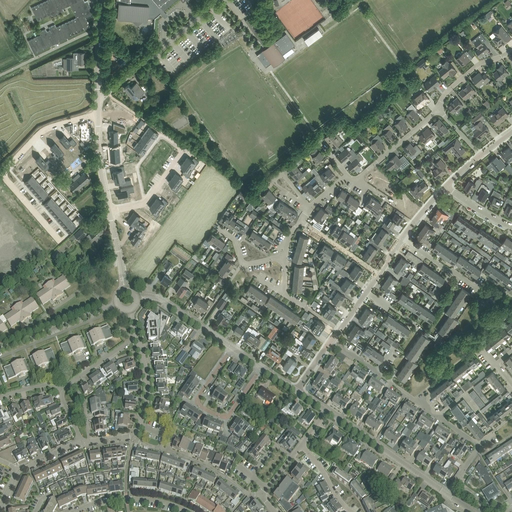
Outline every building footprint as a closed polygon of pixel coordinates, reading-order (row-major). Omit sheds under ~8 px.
[(83,0),(47,0),(31,8),(38,21),(50,15),(51,17),(64,11),(63,9),(70,5),(76,18),(56,27),(55,24),(49,27),(50,30),(47,32),(46,29),(39,32),(41,35),(28,41),(34,54),(34,53),(50,46),(59,42),(66,38),(67,38),(90,27),(86,19),(89,18),(88,16),(93,13),(87,1),(85,2),(83,0)] [(159,15),(164,11),(154,0),(121,0),(121,3),(119,3),(117,19),(118,19),(133,20),(132,21),(136,25),(138,25),(142,22),(142,21),(147,21),(148,21),(148,17),(155,17),(155,18),(159,15)] [(186,0),(188,2),(190,0),(154,0),(164,11),(176,0),(180,0),(182,1),(183,0),(186,0)] [(251,17),(245,21),(260,42),(265,49),(262,51),(262,52),(257,55),(265,67),(271,63),(273,66),(285,58),(282,54),(295,46),(289,38),(286,34),(270,45),(266,39),(251,17)] [(511,38),(508,35),(501,27),(494,33),(496,36),(492,39),(494,42),(498,46),(502,43),(503,45),(511,38)] [(318,29),(304,39),(308,45),(322,34),(318,29)] [(489,50),(486,46),(484,44),(483,45),(482,44),(486,41),(481,34),(472,41),(473,44),(474,43),(479,49),(475,51),(477,53),(478,53),(481,57),(489,50)] [(456,59),(459,62),(462,66),(465,63),(466,64),(473,58),(470,54),(467,51),(464,53),(456,59)] [(67,61),(64,61),(64,69),(67,69),(74,69),(74,64),(80,64),(85,64),(85,60),(85,57),(85,53),(80,53),(74,53),(74,57),(67,57),(67,61)] [(417,63),(421,68),(428,62),(424,58),(417,63)] [(455,69),(454,68),(449,62),(447,60),(441,64),(443,67),(438,71),(441,74),(444,78),(449,74),(451,77),(457,72),(455,70),(455,69)] [(493,74),(497,78),(497,79),(495,81),(501,88),(504,85),(500,80),(504,76),(508,73),(506,70),(507,70),(502,64),(497,69),(498,70),(493,74)] [(54,72),(56,72),(56,65),(34,68),(35,77),(55,75),(54,72)] [(472,79),(475,83),(479,86),(483,82),(485,84),(490,80),(488,78),(485,74),(482,76),(480,73),(472,79)] [(441,83),(437,79),(434,76),(424,84),(425,86),(427,87),(430,91),(437,86),(441,83)] [(129,84),(124,88),(129,94),(131,96),(132,98),(133,99),(134,99),(135,100),(136,100),(137,100),(138,99),(140,98),(139,97),(144,92),(136,83),(134,85),(131,87),(129,84)] [(460,92),(463,96),(466,99),(472,94),(473,94),(476,92),(469,83),(466,86),(466,87),(464,89),(464,88),(460,92)] [(429,99),(426,96),(423,92),(413,100),(417,105),(419,108),(425,103),(426,104),(430,101),(429,100),(429,99)] [(457,110),(463,105),(457,98),(451,102),(452,103),(447,106),(453,113),(457,110)] [(123,115),(125,111),(118,106),(117,107),(111,103),(104,114),(105,114),(103,119),(110,122),(114,115),(113,114),(116,110),(123,115)] [(417,110),(414,106),(412,104),(407,108),(410,112),(407,115),(410,118),(413,122),(419,117),(415,112),(417,110)] [(491,118),(494,121),(497,125),(508,115),(505,111),(503,108),(491,118)] [(480,112),(472,119),(476,123),(484,117),(480,112)] [(395,124),(398,128),(401,132),(408,127),(403,122),(406,120),(402,116),(401,114),(395,119),(398,122),(395,124)] [(477,128),(474,131),(477,135),(477,136),(478,137),(478,136),(480,138),(489,131),(486,127),(483,124),(487,121),(484,117),(476,123),(476,124),(475,125),(477,128)] [(442,135),(444,133),(448,130),(439,120),(433,125),(434,126),(432,128),(435,131),(437,129),(442,135)] [(113,131),(110,131),(110,142),(118,142),(118,133),(125,133),(125,127),(113,123),(113,131)] [(85,124),(78,126),(78,129),(80,129),(80,140),(88,140),(88,129),(85,129),(85,124)] [(383,134),(387,138),(390,142),(396,137),(392,132),(394,130),(391,126),(389,124),(384,129),(386,132),(383,134)] [(148,126),(145,132),(154,139),(158,134),(148,126)] [(435,136),(432,132),(429,128),(423,133),(423,134),(420,137),(425,143),(431,138),(431,139),(435,136)] [(145,132),(141,137),(142,138),(142,137),(151,144),(154,139),(145,132)] [(334,149),(338,145),(341,142),(332,132),(329,135),(325,138),(334,149)] [(372,144),(376,149),(378,152),(385,146),(380,141),(382,139),(379,136),(378,134),(372,139),(370,141),(370,142),(372,144)] [(64,135),(59,139),(67,148),(72,144),(73,146),(77,143),(72,138),(69,141),(64,135)] [(138,142),(138,143),(147,149),(151,144),(142,137),(142,138),(138,142)] [(443,150),(446,153),(452,148),(458,156),(465,151),(462,148),(463,148),(462,147),(462,148),(459,144),(460,143),(456,139),(443,150)] [(137,142),(133,147),(143,154),(147,149),(138,143),(138,142),(137,142)] [(55,143),(50,147),(55,153),(52,156),(56,161),(64,154),(55,143)] [(413,159),(416,156),(422,151),(419,148),(417,146),(414,148),(410,143),(404,148),(410,156),(413,159)] [(503,152),(506,156),(507,158),(511,156),(511,157),(511,151),(509,147),(506,150),(505,149),(504,150),(505,150),(503,152)] [(120,148),(111,149),(112,162),(121,161),(120,148)] [(316,166),(317,165),(322,161),(320,159),(323,156),(319,151),(316,148),(311,153),(313,156),(312,157),(316,162),(314,163),(316,166)] [(349,157),(351,159),(357,154),(352,149),(349,151),(347,148),(343,151),(339,155),(344,161),(349,157)] [(60,171),(66,166),(72,174),(84,164),(73,150),(55,165),(60,171)] [(359,153),(357,154),(351,159),(353,161),(348,165),(353,172),(362,165),(359,162),(363,158),(362,157),(359,153)] [(408,164),(410,162),(405,156),(400,160),(396,155),(390,160),(390,161),(386,165),(391,170),(395,166),(396,168),(399,165),(402,169),(408,164)] [(40,156),(35,160),(45,171),(53,164),(49,159),(45,162),(40,156)] [(187,157),(184,162),(193,169),(199,161),(193,158),(191,160),(187,157)] [(494,169),(495,170),(496,172),(505,165),(502,161),(501,160),(502,160),(501,159),(500,161),(497,157),(491,162),(495,168),(494,169)] [(443,167),(445,165),(440,159),(435,164),(438,167),(432,171),(438,179),(447,172),(443,167)] [(287,170),(291,175),(298,169),(295,164),(297,162),(295,160),(292,162),(289,165),(291,167),(287,170)] [(184,162),(180,166),(185,169),(182,173),(188,177),(191,174),(190,173),(193,169),(184,162)] [(327,169),(325,171),(331,179),(336,175),(333,171),(335,169),(330,163),(327,165),(327,164),(324,166),(327,169)] [(113,174),(112,174),(113,177),(123,175),(126,175),(124,165),(117,167),(118,170),(113,171),(113,174)] [(309,167),(307,169),(302,173),(298,169),(291,175),(295,179),(298,177),(300,179),(304,176),(307,174),(309,172),(311,170),(309,167)] [(316,175),(321,181),(323,179),(326,183),(331,179),(325,171),(320,175),(318,173),(316,175)] [(85,173),(70,186),(75,192),(90,179),(85,173)] [(175,173),(172,178),(179,183),(180,183),(183,179),(175,173)] [(123,175),(113,177),(114,181),(115,181),(115,183),(121,182),(122,186),(132,184),(131,179),(125,181),(123,175)] [(311,184),(317,191),(322,187),(319,183),(321,181),(316,175),(313,177),(316,180),(311,184)] [(32,176),(24,183),(28,187),(36,180),(32,176)] [(172,178),(168,182),(173,185),(171,188),(176,192),(182,185),(180,183),(179,183),(172,178)] [(477,190),(478,188),(482,182),(477,179),(474,184),(472,183),(473,181),(473,180),(471,179),(469,181),(465,188),(471,192),(474,188),(477,190)] [(36,180),(28,187),(32,192),(40,185),(36,180)] [(309,181),(305,184),(302,188),(308,196),(311,193),(313,195),(317,191),(311,184),(309,181)] [(417,186),(415,187),(411,190),(415,194),(414,195),(416,198),(417,197),(423,193),(422,192),(428,187),(425,183),(424,181),(418,186),(417,186)] [(482,184),(479,189),(477,191),(480,192),(478,196),(484,200),(489,193),(486,191),(488,187),(482,184)] [(40,185),(32,192),(37,197),(45,190),(40,185)] [(121,192),(117,193),(119,199),(130,196),(130,192),(134,191),(133,186),(120,189),(121,192)] [(265,200),(272,193),(269,189),(265,192),(263,190),(257,195),(259,198),(261,199),(263,197),(265,200)] [(341,201),(345,196),(347,193),(342,189),(336,197),(340,200),(341,201)] [(45,190),(37,197),(40,201),(48,194),(45,190)] [(247,195),(241,190),(237,194),(244,199),(245,197),(246,197),(247,195)] [(494,198),(493,199),(491,203),(498,207),(500,203),(501,200),(499,199),(501,194),(494,190),(490,196),(494,198)] [(269,208),(275,202),(278,199),(272,193),(265,200),(269,204),(266,205),(269,208)] [(341,201),(339,204),(342,206),(344,203),(349,206),(348,207),(355,198),(349,195),(347,198),(345,196),(341,201)] [(369,210),(371,208),(370,208),(376,200),(371,197),(364,206),(366,208),(369,210)] [(505,212),(508,213),(508,214),(510,215),(511,215),(511,213),(511,206),(511,205),(511,199),(507,197),(505,200),(503,206),(507,208),(505,212)] [(51,198),(43,205),(47,209),(55,202),(51,198)] [(157,198),(153,203),(162,209),(162,210),(168,202),(163,198),(161,201),(157,198)] [(355,214),(360,207),(357,205),(360,202),(355,198),(348,207),(353,211),(352,212),(355,214)] [(376,216),(380,211),(381,210),(382,208),(379,206),(381,204),(376,200),(370,208),(371,208),(374,210),(372,213),(376,216)] [(275,202),(269,208),(274,212),(276,210),(278,212),(284,204),(279,201),(277,204),(275,202)] [(55,202),(47,209),(51,214),(59,207),(55,202)] [(153,203),(149,208),(154,211),(152,214),(157,217),(159,214),(158,214),(162,209),(153,203)] [(284,204),(278,212),(283,215),(288,207),(284,204)] [(59,207),(51,214),(56,219),(64,212),(59,207)] [(287,218),(293,210),(288,207),(283,215),(287,218)] [(331,215),(332,212),(326,207),(324,210),(320,207),(317,212),(325,218),(328,213),(331,215)] [(435,215),(442,220),(444,216),(448,219),(449,218),(452,219),(454,216),(454,215),(451,214),(448,211),(446,214),(439,209),(435,215)] [(227,225),(231,219),(234,215),(226,210),(222,216),(219,220),(227,225)] [(298,213),(293,210),(287,218),(291,220),(289,223),(290,224),(293,225),(299,217),(296,215),(298,213)] [(401,221),(405,215),(397,210),(395,213),(396,214),(392,219),(396,222),(398,224),(401,221)] [(64,212),(56,219),(60,224),(68,217),(64,212)] [(133,212),(126,221),(135,228),(138,230),(130,241),(137,246),(140,242),(145,234),(143,233),(147,227),(137,220),(140,217),(133,212)] [(320,230),(322,227),(324,224),(322,223),(325,218),(317,212),(313,217),(316,219),(312,225),(320,230)] [(454,219),(452,222),(454,223),(453,224),(458,228),(464,219),(459,216),(457,214),(455,217),(454,219)] [(440,222),(442,220),(435,215),(433,218),(432,217),(432,218),(430,220),(438,225),(436,228),(440,231),(442,232),(444,229),(443,227),(444,225),(440,222)] [(68,217),(60,224),(65,229),(73,222),(68,217)] [(394,226),(396,222),(392,219),(389,218),(385,223),(384,223),(381,221),(379,223),(381,224),(383,225),(386,228),(388,225),(392,228),(394,226)] [(231,228),(236,222),(231,219),(227,225),(231,228)] [(236,222),(231,228),(236,231),(240,225),(242,222),(238,219),(236,222)] [(464,219),(458,228),(463,231),(469,223),(464,219)] [(341,229),(341,228),(336,225),(338,223),(335,221),(333,224),(331,228),(333,229),(331,233),(336,237),(337,235),(341,229)] [(73,222),(65,229),(68,233),(76,226),(73,222)] [(242,222),(240,225),(236,231),(241,234),(242,233),(244,234),(249,227),(242,222)] [(463,231),(469,235),(474,226),(469,223),(463,231)] [(100,224),(89,233),(95,239),(99,243),(102,239),(99,235),(105,230),(100,224)] [(440,231),(436,228),(434,226),(432,229),(425,224),(421,230),(428,235),(430,232),(435,235),(436,233),(438,234),(440,231)] [(382,228),(378,234),(384,239),(387,235),(387,236),(389,233),(385,230),(386,228),(383,225),(381,228),(382,228)] [(341,229),(337,235),(340,236),(338,239),(343,242),(349,234),(345,231),(347,229),(343,226),(341,228),(341,229)] [(474,226),(469,235),(474,238),(475,237),(479,230),(474,226)] [(73,241),(77,238),(79,240),(87,233),(82,227),(75,234),(70,238),(73,241)] [(479,230),(475,237),(480,240),(486,232),(480,228),(479,230)] [(252,240),(257,233),(255,232),(253,231),(252,230),(251,233),(248,237),(252,240)] [(428,235),(421,230),(419,233),(418,234),(419,234),(417,236),(424,241),(422,243),(428,247),(431,243),(428,241),(429,240),(426,238),(428,235)] [(351,232),(349,234),(343,242),(348,246),(351,242),(354,244),(355,242),(358,237),(355,235),(356,235),(351,232)] [(385,239),(378,234),(375,232),(371,238),(371,237),(369,240),(375,244),(377,242),(381,245),(383,242),(382,242),(385,239)] [(485,244),(491,235),(486,232),(480,240),(485,244)] [(211,243),(216,236),(212,233),(209,237),(207,240),(205,239),(203,243),(209,247),(211,243)] [(261,237),(257,234),(252,240),(257,243),(261,237)] [(261,237),(257,243),(262,246),(266,240),(268,237),(263,234),(261,237)] [(485,244),(484,246),(489,249),(490,247),(496,239),(491,235),(485,244)] [(215,247),(220,240),(216,236),(211,243),(215,247)] [(506,250),(507,248),(508,248),(511,241),(507,238),(505,240),(502,244),(505,246),(503,249),(506,250)] [(490,247),(495,251),(501,243),(496,239),(490,247)] [(220,240),(215,247),(219,250),(225,243),(220,240)] [(266,240),(262,246),(266,249),(271,243),(266,240)] [(376,252),(378,250),(379,247),(375,244),(369,240),(368,242),(367,242),(365,244),(366,245),(369,247),(366,251),(373,255),(375,252),(376,252)] [(433,249),(438,253),(443,246),(438,242),(436,245),(433,249)] [(189,259),(191,256),(176,244),(173,247),(172,249),(188,260),(189,259)] [(322,257),(329,247),(324,244),(321,248),(319,252),(317,250),(313,255),(314,259),(318,254),(322,257)] [(438,253),(443,257),(448,250),(443,246),(438,253)] [(324,268),(329,261),(326,259),(327,257),(328,258),(330,254),(333,250),(329,247),(322,257),(321,258),(325,261),(319,269),(320,270),(317,274),(318,277),(319,274),(321,271),(324,268)] [(443,257),(449,260),(454,253),(448,250),(443,257)] [(362,256),(369,261),(371,259),(371,258),(373,255),(366,251),(362,256)] [(198,262),(199,260),(200,258),(196,256),(197,255),(195,254),(194,253),(193,255),(192,257),(198,262)] [(225,263),(232,267),(235,263),(231,261),(233,258),(227,253),(225,257),(227,258),(225,263)] [(334,267),(342,256),(337,253),(331,262),(329,261),(324,268),(326,270),(330,265),(331,265),(331,266),(333,267),(334,267)] [(454,264),(455,263),(459,257),(454,253),(449,260),(454,264)] [(461,266),(465,259),(460,255),(459,257),(455,263),(461,266)] [(340,273),(341,271),(342,270),(340,268),(339,268),(340,267),(341,267),(343,263),(346,259),(342,256),(334,267),(335,268),(335,269),(336,269),(338,270),(335,273),(338,275),(339,274),(340,273)] [(411,264),(405,260),(401,258),(397,263),(404,268),(406,266),(408,268),(411,264)] [(468,261),(465,259),(461,266),(466,270),(471,263),(473,260),(470,259),(468,261)] [(475,262),(473,260),(471,263),(466,270),(471,274),(476,267),(473,265),(475,262)] [(222,267),(229,272),(232,267),(225,263),(222,267)] [(396,271),(398,272),(403,276),(405,272),(402,271),(404,268),(397,263),(393,269),(395,271),(396,272),(396,271)] [(418,270),(423,274),(428,267),(423,263),(420,267),(418,270)] [(489,264),(484,270),(490,274),(494,267),(496,265),(493,263),(491,266),(489,264)] [(352,269),(360,275),(363,270),(355,265),(352,269)] [(229,272),(222,267),(219,271),(226,276),(229,272)] [(423,274),(422,276),(427,280),(429,278),(433,271),(428,267),(423,274)] [(476,267),(471,274),(476,277),(477,278),(481,272),(482,271),(476,267)] [(499,271),(494,267),(490,274),(495,277),(499,271)] [(185,269),(181,274),(188,279),(192,273),(185,269)] [(360,275),(352,269),(349,274),(357,279),(360,275)] [(439,274),(433,271),(429,278),(434,281),(439,274)] [(499,271),(495,277),(500,281),(505,275),(499,271)] [(444,278),(439,274),(434,281),(437,283),(436,285),(434,288),(436,290),(439,285),(444,278)] [(167,285),(170,281),(171,279),(165,275),(160,281),(167,285)] [(399,281),(393,278),(389,275),(385,281),(392,285),(394,283),(396,285),(399,281)] [(509,280),(510,279),(505,275),(500,281),(505,285),(509,280)] [(36,295),(40,301),(43,305),(51,299),(53,301),(63,294),(62,292),(70,286),(63,276),(55,282),(53,280),(43,287),(44,289),(36,295)] [(181,277),(180,278),(177,283),(181,285),(176,292),(182,296),(184,293),(188,296),(190,292),(191,291),(184,287),(188,281),(184,279),(181,277)] [(354,283),(350,280),(346,278),(343,282),(351,288),(354,283)] [(391,293),(391,292),(393,290),(390,288),(392,285),(385,281),(381,286),(383,288),(384,289),(384,288),(391,293)] [(340,287),(344,289),(348,292),(351,288),(343,282),(340,287)] [(249,295),(255,287),(250,284),(245,292),(249,295)] [(336,290),(338,288),(332,284),(330,287),(334,289),(331,293),(334,295),(342,301),(345,296),(341,293),(337,291),(336,290)] [(259,290),(255,287),(249,295),(254,298),(259,290)] [(468,294),(469,293),(462,288),(458,293),(459,294),(465,298),(466,297),(467,297),(469,295),(468,294)] [(258,301),(263,293),(259,290),(254,298),(258,301)] [(194,297),(192,300),(195,302),(194,303),(193,304),(198,307),(203,300),(200,298),(200,296),(201,293),(198,291),(194,297)] [(221,298),(216,306),(221,309),(226,302),(226,301),(230,295),(226,292),(222,298),(221,298)] [(263,293),(258,301),(262,304),(264,300),(267,296),(263,293)] [(403,304),(408,297),(402,293),(400,296),(397,300),(403,304)] [(456,298),(455,300),(462,304),(463,303),(465,300),(464,300),(465,298),(459,294),(457,296),(456,296),(455,297),(456,298)] [(339,305),(342,301),(334,295),(331,300),(335,302),(339,305)] [(270,296),(267,300),(265,303),(269,306),(274,299),(270,296)] [(408,297),(403,304),(408,307),(413,300),(408,297)] [(4,317),(8,323),(11,327),(19,321),(21,323),(31,316),(30,314),(38,308),(39,308),(36,304),(31,298),(23,304),(22,302),(11,309),(13,311),(4,317),(4,316),(4,317)] [(207,302),(203,300),(198,307),(203,311),(204,309),(207,311),(214,302),(209,299),(207,302)] [(279,302),(274,299),(269,306),(273,309),(279,302)] [(418,304),(413,300),(408,307),(414,311),(418,304)] [(461,305),(462,304),(455,300),(454,301),(453,300),(451,303),(452,304),(451,305),(458,310),(459,308),(461,306),(461,305)] [(273,309),(278,312),(283,304),(279,302),(273,309)] [(278,312),(282,315),(287,307),(283,304),(278,312)] [(336,309),(332,306),(328,304),(325,308),(333,314),(336,309)] [(419,315),(424,308),(418,304),(414,311),(419,315)] [(458,310),(451,305),(450,307),(449,306),(447,308),(449,309),(446,312),(449,314),(453,317),(453,316),(455,314),(456,314),(457,311),(458,310)] [(282,315),(286,318),(291,310),(287,307),(282,315)] [(330,318),(333,314),(325,308),(323,307),(320,310),(323,312),(322,313),(330,318)] [(362,314),(369,319),(371,320),(373,318),(376,315),(366,308),(362,314)] [(419,315),(424,318),(429,311),(424,308),(419,315)] [(249,313),(255,318),(258,315),(251,309),(249,313)] [(225,326),(228,321),(229,320),(231,317),(231,315),(227,313),(223,310),(221,313),(220,313),(218,316),(218,317),(216,320),(222,323),(222,324),(224,325),(225,325),(225,326)] [(291,310),(286,318),(290,321),(295,313),(291,310)] [(429,311),(424,318),(430,322),(435,315),(430,312),(429,311)] [(147,324),(148,324),(146,330),(148,330),(147,335),(148,335),(148,340),(156,339),(157,341),(159,341),(159,342),(159,337),(161,337),(162,337),(163,337),(165,333),(169,329),(165,326),(168,317),(161,312),(160,316),(160,317),(158,316),(157,318),(151,314),(148,318),(149,319),(147,324)] [(294,324),(297,320),(300,316),(295,313),(290,321),(294,324)] [(367,321),(369,319),(362,314),(360,317),(359,317),(360,318),(358,320),(362,323),(368,326),(370,323),(367,321)] [(445,321),(453,327),(454,325),(453,325),(455,322),(456,322),(458,320),(453,316),(453,317),(449,314),(448,317),(449,318),(447,320),(446,320),(445,321)] [(389,325),(394,319),(388,315),(386,318),(385,319),(383,321),(389,325)] [(394,329),(399,322),(394,319),(389,325),(394,329)] [(317,320),(317,321),(315,320),(314,320),(312,323),(322,330),(325,325),(317,320)] [(452,328),(453,327),(445,321),(444,322),(445,323),(443,326),(442,325),(441,327),(449,332),(450,331),(449,330),(451,328),(452,328)] [(394,329),(400,333),(404,326),(399,322),(394,329)] [(312,323),(311,323),(309,327),(310,328),(311,329),(315,331),(319,334),(319,333),(320,334),(322,331),(322,330),(316,326),(314,325),(312,323)] [(177,336),(177,335),(182,328),(177,325),(175,328),(172,326),(168,332),(171,334),(172,332),(177,336)] [(239,336),(242,331),(245,327),(242,325),(241,328),(237,325),(236,327),(233,331),(239,336)] [(371,337),(373,334),(367,330),(368,330),(366,328),(364,331),(359,328),(355,325),(351,331),(357,335),(359,333),(362,335),(364,332),(371,337)] [(91,333),(86,334),(91,346),(96,344),(97,346),(104,344),(103,342),(112,338),(108,326),(98,330),(97,328),(90,331),(91,333)] [(280,329),(275,326),(273,329),(268,336),(273,339),(280,329)] [(307,333),(308,330),(302,326),(301,329),(304,330),(301,335),(313,343),(316,338),(308,333),(307,333)] [(400,333),(405,337),(410,330),(404,326),(400,333)] [(183,327),(182,328),(177,335),(182,338),(181,340),(184,342),(188,336),(185,334),(187,331),(183,327)] [(245,340),(250,344),(255,336),(250,332),(252,329),(249,327),(245,332),(242,336),(246,338),(245,340)] [(438,333),(439,332),(446,336),(448,333),(449,332),(441,327),(440,328),(441,329),(439,332),(438,331),(437,332),(438,333)] [(500,333),(505,339),(510,335),(505,328),(500,333)] [(423,333),(422,332),(421,334),(422,334),(420,337),(419,336),(417,339),(418,340),(417,341),(424,346),(425,344),(425,345),(427,342),(429,339),(424,335),(426,333),(427,331),(425,330),(423,333)] [(356,338),(357,335),(351,331),(349,333),(348,333),(348,334),(347,336),(356,343),(359,340),(356,338)] [(500,343),(505,339),(500,333),(495,337),(500,343)] [(299,338),(303,341),(302,342),(310,347),(313,343),(301,335),(299,338)] [(70,341),(60,345),(65,357),(75,353),(76,355),(82,352),(82,350),(86,348),(82,336),(77,338),(76,336),(69,339),(70,341)] [(260,348),(262,345),(266,339),(261,336),(259,339),(255,336),(250,344),(255,347),(256,345),(260,348)] [(490,341),(495,347),(500,343),(495,337),(490,341)] [(260,348),(259,348),(263,351),(271,341),(267,338),(266,339),(262,345),(260,348)] [(414,347),(420,351),(421,350),(423,348),(423,347),(424,346),(417,341),(416,343),(415,342),(413,345),(415,345),(414,347)] [(489,351),(495,347),(490,341),(484,345),(489,351)] [(151,352),(152,352),(159,351),(159,345),(160,345),(160,342),(153,343),(153,346),(150,346),(151,352)] [(196,360),(200,354),(201,352),(204,348),(195,342),(191,348),(196,352),(192,358),(196,360)] [(503,343),(501,344),(505,349),(507,352),(510,349),(508,347),(507,348),(503,343)] [(272,344),(268,350),(265,354),(275,360),(276,359),(279,361),(281,357),(279,355),(280,353),(275,350),(276,347),(272,344)] [(299,350),(303,353),(308,356),(311,351),(300,344),(299,344),(300,344),(297,348),(291,344),(289,346),(295,350),(297,352),(299,349),(300,350),(299,350)] [(363,351),(368,355),(373,348),(367,345),(363,351)] [(290,356),(293,353),(295,350),(289,346),(287,349),(285,352),(290,356)] [(410,352),(416,357),(417,355),(418,356),(419,353),(420,351),(414,347),(413,348),(411,347),(410,350),(411,351),(410,352)] [(368,355),(374,359),(378,352),(373,348),(368,355)] [(34,356),(30,357),(34,369),(39,367),(40,369),(47,367),(46,364),(56,361),(51,349),(41,353),(41,351),(34,353),(34,356)] [(159,351),(152,352),(152,357),(157,357),(158,360),(167,360),(166,356),(166,351),(162,352),(162,351),(159,351)] [(182,365),(189,356),(183,351),(176,361),(182,365)] [(378,352),(374,359),(379,363),(384,356),(378,352)] [(414,361),(416,358),(415,358),(416,357),(410,352),(409,354),(408,353),(406,356),(410,359),(414,361)] [(129,357),(117,361),(118,362),(119,365),(123,364),(126,371),(135,368),(133,360),(130,361),(129,357)] [(297,362),(293,359),(290,357),(286,363),(283,366),(291,371),(297,362)] [(470,365),(472,367),(474,369),(479,365),(478,364),(480,362),(477,358),(474,359),(472,357),(467,361),(470,365)] [(341,365),(336,361),(332,358),(327,364),(334,369),(336,366),(339,368),(341,365)] [(13,364),(4,368),(8,380),(18,376),(19,378),(26,375),(25,373),(30,371),(25,359),(20,361),(19,359),(12,362),(13,364)] [(410,359),(408,361),(407,361),(405,363),(406,364),(405,366),(412,370),(413,369),(415,366),(414,366),(417,363),(414,361),(410,359)] [(167,360),(158,360),(158,363),(154,363),(154,369),(155,369),(164,369),(164,368),(163,368),(163,363),(167,362),(167,360)] [(467,371),(472,367),(470,365),(467,361),(462,365),(467,371)] [(120,371),(119,365),(118,362),(113,365),(111,363),(107,366),(113,375),(114,375),(120,371)] [(233,363),(228,370),(232,373),(232,372),(235,374),(234,374),(241,379),(246,372),(245,372),(246,371),(243,369),(242,370),(239,367),(239,368),(236,366),(233,363)] [(333,371),(334,369),(327,364),(326,367),(325,367),(325,368),(323,370),(328,373),(333,377),(336,373),(333,371)] [(462,375),(467,371),(462,365),(457,369),(462,375)] [(104,371),(101,373),(105,378),(106,379),(111,376),(112,376),(113,375),(107,366),(103,369),(104,371)] [(402,370),(401,371),(408,375),(409,374),(409,375),(411,372),(411,371),(412,370),(405,366),(404,367),(403,366),(401,369),(402,370)] [(350,376),(356,380),(357,378),(362,371),(356,367),(353,372),(352,374),(351,374),(350,376)] [(160,375),(160,378),(167,377),(167,374),(165,374),(164,369),(155,369),(156,375),(160,375)] [(463,378),(462,375),(457,369),(452,374),(456,380),(459,377),(461,379),(463,378)] [(476,373),(479,376),(481,378),(486,374),(483,370),(480,372),(479,371),(476,373)] [(357,378),(356,380),(361,384),(363,382),(365,380),(367,375),(362,371),(357,378)] [(405,380),(407,377),(408,375),(401,371),(400,372),(399,372),(396,376),(404,381),(405,380)] [(98,372),(93,375),(100,385),(101,383),(100,381),(105,378),(101,373),(99,374),(98,372)] [(341,382),(344,384),(350,376),(351,374),(348,372),(345,376),(342,381),(341,382)] [(487,381),(489,383),(497,377),(492,372),(487,376),(489,379),(487,381)] [(191,378),(188,383),(195,389),(197,386),(197,387),(199,384),(198,384),(199,384),(193,380),(195,377),(190,374),(188,376),(191,378)] [(98,386),(100,385),(93,375),(89,378),(90,381),(88,382),(90,385),(92,388),(95,386),(94,385),(96,384),(98,386)] [(320,375),(316,381),(323,385),(327,388),(330,383),(331,384),(337,388),(339,384),(333,380),(332,379),(330,382),(330,381),(324,377),(320,375)] [(448,379),(446,381),(451,387),(452,388),(452,387),(453,387),(454,385),(453,385),(456,382),(454,380),(454,379),(453,378),(451,376),(449,376),(447,377),(447,379),(448,379)] [(156,387),(157,387),(166,386),(168,386),(167,380),(167,377),(160,378),(160,381),(156,381),(156,387)] [(495,387),(501,382),(497,377),(489,383),(488,384),(492,389),(495,387)] [(368,385),(374,389),(378,383),(372,379),(369,383),(368,385)] [(321,388),(323,385),(316,381),(314,383),(313,384),(312,386),(322,393),(324,390),(321,388)] [(441,385),(446,391),(451,387),(446,381),(441,385)] [(131,382),(126,382),(123,383),(124,389),(128,389),(128,393),(137,392),(137,391),(138,391),(138,388),(137,388),(137,385),(131,386),(131,382)] [(462,387),(465,391),(470,387),(467,382),(462,386),(462,387)] [(482,386),(479,382),(478,383),(474,387),(477,390),(478,392),(482,389),(480,387),(482,386)] [(505,387),(501,382),(495,387),(499,392),(505,387)] [(84,394),(88,392),(89,394),(94,391),(92,388),(90,385),(87,387),(85,383),(83,384),(82,383),(79,386),(84,394)] [(188,383),(184,388),(192,394),(195,389),(188,383)] [(380,393),(381,391),(384,387),(378,383),(374,389),(380,393)] [(441,385),(436,389),(440,395),(442,397),(444,395),(443,393),(446,391),(441,385)] [(167,392),(166,386),(157,387),(158,393),(162,392),(162,395),(169,395),(169,392),(167,392)] [(215,399),(217,400),(222,393),(223,393),(224,391),(219,387),(218,388),(216,386),(212,391),(215,393),(212,397),(213,397),(212,398),(214,399),(215,399)] [(192,394),(184,388),(181,393),(179,392),(177,395),(182,398),(184,396),(188,399),(189,398),(189,399),(191,396),(190,396),(192,394)] [(271,403),(273,401),(275,396),(263,388),(260,392),(258,395),(271,403)] [(436,389),(430,393),(435,399),(439,396),(440,395),(436,389)] [(97,400),(90,401),(91,407),(100,406),(100,402),(101,402),(101,403),(106,402),(105,397),(104,390),(99,392),(95,395),(96,397),(97,400)] [(390,400),(394,394),(389,390),(382,400),(385,402),(387,399),(390,401),(390,400)] [(227,396),(223,393),(222,393),(217,400),(219,402),(219,403),(221,404),(222,404),(225,400),(228,402),(231,397),(228,395),(227,396)] [(338,406),(342,399),(340,397),(342,395),(338,393),(336,397),(332,402),(338,406)] [(390,400),(390,401),(389,402),(395,406),(400,398),(394,394),(390,400)] [(125,408),(130,409),(135,409),(136,401),(132,401),(133,395),(124,396),(123,402),(126,402),(125,408)] [(44,405),(48,404),(53,403),(51,396),(43,399),(42,397),(34,399),(34,403),(33,403),(34,407),(35,406),(36,409),(45,406),(44,405)] [(155,402),(155,406),(165,408),(165,405),(169,405),(169,403),(169,400),(167,399),(162,398),(162,401),(157,400),(156,402),(155,402)] [(342,399),(338,406),(341,408),(340,408),(341,409),(342,409),(344,410),(346,406),(350,400),(347,398),(345,401),(342,399)] [(22,409),(19,410),(22,414),(24,413),(24,414),(27,412),(29,416),(34,414),(29,402),(26,403),(20,406),(22,409)] [(348,413),(354,417),(359,410),(356,409),(358,406),(359,404),(356,402),(348,413)] [(507,412),(511,408),(511,407),(508,402),(503,406),(507,412)] [(291,403),(287,406),(283,409),(288,412),(289,411),(291,412),(297,417),(303,409),(297,404),(295,407),(293,405),(291,403)] [(401,406),(397,412),(401,415),(403,412),(408,414),(412,408),(406,404),(404,407),(401,406)] [(461,409),(457,404),(451,409),(455,414),(461,409)] [(498,410),(502,416),(507,412),(503,406),(501,404),(499,406),(500,408),(498,410)] [(22,414),(19,410),(19,409),(17,405),(8,409),(11,413),(13,418),(13,417),(16,416),(17,419),(17,420),(23,417),(22,414)] [(47,416),(51,414),(52,417),(55,416),(56,418),(61,415),(60,414),(61,413),(58,408),(56,409),(55,406),(57,405),(52,407),(45,410),(47,416)] [(184,418),(186,416),(191,408),(189,407),(190,406),(187,405),(186,405),(183,409),(181,407),(177,412),(180,414),(180,415),(184,418)] [(95,417),(100,417),(106,416),(105,409),(101,410),(100,406),(91,407),(92,414),(94,413),(95,417)] [(166,417),(167,412),(164,411),(165,408),(155,406),(154,410),(155,410),(154,412),(159,413),(159,416),(166,417)] [(191,408),(186,416),(191,420),(196,412),(191,408)] [(412,408),(408,414),(408,415),(406,417),(411,420),(412,419),(413,418),(415,416),(418,412),(412,408)] [(359,410),(354,417),(357,419),(358,420),(360,421),(363,417),(366,412),(363,409),(361,412),(359,410)] [(465,414),(461,409),(455,414),(459,419),(466,415),(465,414)] [(119,418),(119,421),(130,423),(130,421),(128,420),(129,414),(120,413),(120,411),(115,410),(115,413),(116,413),(116,417),(119,418)] [(502,416),(498,410),(492,414),(497,420),(502,416)] [(3,422),(4,424),(11,420),(8,413),(4,415),(2,411),(0,411),(0,421),(1,421),(3,422)] [(199,413),(196,412),(191,420),(196,423),(195,424),(196,425),(198,426),(201,421),(199,419),(201,415),(201,414),(199,413)] [(302,414),(297,421),(302,425),(304,422),(309,425),(315,417),(312,415),(309,412),(305,416),(302,414)] [(473,416),(476,415),(474,412),(470,415),(468,413),(465,414),(466,415),(459,419),(464,425),(466,423),(470,420),(470,419),(472,418),(473,416)] [(391,417),(388,414),(382,422),(383,423),(386,425),(391,417)] [(489,421),(492,425),(497,420),(492,414),(487,419),(489,421)] [(373,420),(375,417),(371,415),(365,424),(371,428),(375,422),(373,420)] [(422,429),(424,426),(428,419),(422,415),(418,422),(416,425),(422,429)] [(59,417),(54,419),(50,421),(53,427),(57,425),(58,428),(66,424),(65,424),(66,424),(65,421),(64,421),(63,419),(60,420),(59,417)] [(105,417),(102,418),(99,418),(94,419),(94,422),(94,425),(92,426),(93,428),(103,426),(103,421),(105,421),(105,417)] [(203,427),(208,429),(212,420),(209,419),(209,418),(207,417),(206,418),(204,422),(201,421),(198,426),(202,428),(203,427)] [(476,423),(472,418),(470,419),(470,420),(466,423),(470,428),(476,423)] [(430,430),(434,423),(428,419),(424,426),(430,430)] [(208,429),(213,431),(217,422),(212,420),(208,429)] [(235,422),(234,424),(244,432),(248,428),(250,425),(243,420),(241,423),(237,420),(236,420),(235,422)] [(0,435),(4,434),(3,431),(6,429),(6,427),(12,424),(11,421),(4,424),(0,425),(0,435)] [(115,425),(115,430),(122,429),(122,427),(127,428),(127,424),(129,425),(130,423),(119,421),(118,425),(115,425)] [(379,428),(383,423),(382,422),(380,421),(378,423),(375,422),(371,428),(374,430),(373,431),(374,431),(375,431),(377,432),(379,428)] [(220,431),(223,425),(222,424),(220,423),(217,422),(213,431),(219,433),(218,437),(221,438),(222,436),(223,433),(220,431)] [(482,427),(478,422),(476,423),(470,428),(474,433),(480,428),(482,427)] [(230,429),(234,432),(232,435),(238,440),(240,438),(241,438),(244,433),(244,432),(234,424),(232,427),(231,426),(230,428),(230,429)] [(97,432),(98,436),(108,434),(107,430),(104,430),(103,426),(93,428),(93,430),(95,429),(95,433),(97,432)] [(393,430),(391,428),(390,427),(386,433),(383,437),(389,441),(394,434),(391,432),(393,430)] [(428,444),(434,435),(439,439),(441,437),(440,437),(445,431),(439,427),(436,431),(435,432),(433,430),(429,436),(425,442),(428,444)] [(484,434),(484,433),(481,430),(480,428),(474,433),(478,438),(484,434)] [(62,429),(54,433),(55,436),(58,443),(71,436),(68,430),(63,432),(62,430),(62,429)] [(282,436),(285,439),(294,445),(296,442),(295,441),(297,439),(294,438),(296,435),(292,432),(288,429),(284,433),(282,436)] [(338,444),(340,440),(343,436),(338,432),(337,433),(336,432),(336,431),(333,429),(326,440),(330,442),(332,440),(338,444)] [(445,443),(446,441),(451,435),(445,431),(440,437),(441,437),(439,439),(445,443)] [(395,445),(398,441),(401,436),(398,433),(396,436),(394,434),(389,441),(392,443),(393,444),(395,445)] [(44,434),(39,437),(36,438),(42,451),(48,448),(46,444),(48,443),(49,443),(48,441),(46,437),(44,434)] [(260,440),(268,446),(271,442),(267,439),(268,436),(265,434),(260,440)] [(11,440),(9,435),(0,438),(0,441),(0,442),(0,448),(0,449),(9,445),(7,441),(11,440)] [(173,435),(169,443),(173,444),(172,447),(179,450),(179,449),(183,440),(176,437),(177,436),(173,435)] [(291,448),(294,445),(285,439),(282,436),(280,439),(277,443),(285,450),(287,447),(289,449),(290,447),(291,448)] [(27,448),(29,451),(31,456),(37,453),(33,446),(36,445),(34,441),(33,438),(28,440),(27,441),(30,447),(27,448)] [(186,450),(190,452),(193,443),(183,439),(183,440),(179,449),(185,452),(186,450)] [(354,457),(356,453),(359,449),(356,448),(358,445),(348,439),(345,443),(343,446),(350,451),(348,454),(354,457)] [(406,452),(412,443),(409,441),(406,439),(400,448),(406,452)] [(264,447),(265,448),(266,448),(267,448),(268,446),(260,440),(256,445),(262,450),(264,447)] [(193,443),(190,452),(193,453),(192,455),(199,458),(203,449),(203,448),(193,443)] [(253,443),(249,448),(260,457),(261,455),(261,454),(260,454),(259,453),(262,450),(256,445),(253,443)] [(411,456),(414,452),(418,447),(414,445),(412,443),(406,452),(411,456)] [(438,451),(441,453),(442,453),(444,450),(447,445),(444,443),(439,450),(439,451),(438,451)] [(457,451),(463,455),(467,450),(458,444),(456,447),(459,449),(457,451)] [(507,454),(511,450),(511,449),(508,444),(503,448),(507,454)] [(14,453),(18,461),(18,462),(25,459),(24,457),(27,455),(23,447),(20,449),(20,450),(14,453)] [(121,447),(116,448),(117,458),(121,458),(121,462),(125,461),(128,449),(121,450),(121,447)] [(112,459),(111,448),(105,449),(106,456),(103,456),(103,458),(104,464),(109,463),(108,460),(112,459)] [(256,461),(260,457),(249,448),(244,454),(244,455),(252,461),(254,459),(256,461)] [(498,451),(502,458),(505,456),(506,459),(509,457),(507,454),(503,448),(498,451)] [(206,459),(210,460),(213,452),(210,450),(209,451),(203,449),(199,458),(199,459),(205,461),(206,459)] [(457,451),(454,449),(450,455),(459,461),(463,455),(457,451)] [(89,453),(89,454),(86,454),(87,460),(88,465),(92,464),(92,462),(95,461),(94,450),(92,451),(92,453),(89,453)] [(96,450),(94,450),(95,461),(96,464),(101,463),(101,464),(104,464),(103,458),(100,458),(100,452),(96,452),(96,450)] [(133,451),(131,458),(135,458),(135,457),(141,458),(142,451),(143,451),(139,450),(139,451),(136,450),(136,452),(133,451)] [(361,460),(372,468),(378,460),(372,456),(372,455),(366,451),(364,455),(360,452),(357,457),(356,459),(360,461),(361,460)] [(428,455),(425,453),(426,453),(423,451),(419,456),(417,459),(422,463),(426,458),(428,455)] [(492,455),(496,461),(502,458),(498,451),(492,455)] [(81,452),(76,454),(80,463),(85,460),(81,452)] [(212,465),(219,468),(223,458),(217,455),(217,453),(213,452),(210,460),(209,461),(213,463),(212,465)] [(76,454),(71,457),(75,465),(80,463),(76,454)] [(491,465),(495,462),(496,461),(492,455),(487,458),(486,458),(487,460),(485,461),(488,466),(491,465)] [(166,464),(169,457),(165,456),(163,456),(160,462),(166,464)] [(71,457),(65,459),(70,468),(75,465),(71,457)] [(174,460),(172,459),(172,458),(169,457),(166,464),(172,466),(174,460)] [(428,467),(430,464),(434,459),(431,457),(429,460),(426,458),(422,463),(428,467)] [(219,468),(218,468),(225,471),(226,470),(229,471),(233,462),(229,460),(229,461),(223,458),(219,468)] [(60,462),(62,466),(64,470),(70,468),(65,459),(60,462)] [(180,462),(180,461),(176,460),(174,460),(172,466),(177,468),(180,462)] [(186,464),(184,463),(184,462),(180,461),(180,462),(177,468),(186,471),(187,467),(185,467),(186,464)] [(442,469),(438,475),(444,479),(445,477),(449,479),(454,472),(449,470),(447,468),(451,463),(448,461),(442,469)] [(53,464),(57,473),(62,470),(58,462),(53,464)] [(480,462),(476,468),(479,473),(477,474),(480,479),(482,477),(489,489),(482,493),(489,503),(492,501),(495,499),(496,499),(496,498),(500,496),(498,493),(500,492),(488,473),(490,472),(487,468),(485,469),(480,462)] [(387,477),(390,473),(393,469),(389,466),(388,467),(382,463),(379,467),(377,470),(387,477)] [(433,471),(438,475),(442,469),(440,468),(442,465),(439,463),(436,467),(433,471)] [(57,473),(53,464),(48,467),(52,475),(57,473)] [(294,470),(302,476),(305,472),(307,474),(310,470),(304,465),(302,468),(299,466),(296,469),(295,468),(296,468),(295,468),(294,470)] [(48,467),(43,469),(47,478),(52,475),(48,467)] [(189,473),(194,475),(197,477),(200,470),(196,468),(196,469),(194,468),(193,471),(191,469),(189,473)] [(43,469),(38,471),(42,480),(47,478),(43,469)] [(337,478),(341,473),(335,469),(332,474),(337,478)] [(205,473),(203,472),(204,471),(200,470),(197,477),(202,479),(205,473)] [(291,481),(297,486),(301,481),(299,480),(302,476),(294,470),(292,472),(293,473),(291,476),(294,478),(291,481)] [(32,474),(36,482),(42,480),(38,471),(32,474)] [(342,482),(347,476),(342,472),(341,473),(337,478),(342,482)] [(131,473),(130,483),(133,484),(133,487),(135,487),(135,488),(138,488),(139,487),(139,480),(135,480),(136,473),(131,473)] [(211,476),(211,475),(207,473),(207,474),(205,473),(202,479),(208,482),(211,476)] [(216,478),(214,477),(215,477),(211,475),(211,476),(208,482),(213,484),(214,483),(216,478)] [(352,480),(347,476),(342,482),(348,486),(352,480)] [(25,499),(33,481),(25,478),(15,499),(23,502),(23,503),(24,504),(26,500),(25,499)] [(410,491),(412,488),(414,484),(411,481),(410,482),(405,478),(402,482),(398,479),(395,484),(394,485),(400,489),(402,486),(410,491)] [(286,511),(287,511),(293,508),(288,503),(299,489),(287,479),(286,480),(285,480),(283,482),(284,483),(282,485),(281,485),(279,487),(280,487),(279,489),(277,491),(276,493),(275,492),(274,494),(274,495),(273,496),(279,500),(279,499),(281,501),(279,503),(286,511)] [(113,482),(115,495),(117,494),(117,492),(123,492),(123,485),(122,480),(121,481),(113,482)] [(222,481),(221,482),(220,480),(217,484),(215,486),(220,490),(224,484),(225,484),(222,481)] [(511,489),(511,485),(510,482),(505,485),(501,480),(498,482),(502,488),(505,486),(509,492),(511,489)] [(113,495),(115,495),(113,482),(113,481),(109,481),(105,481),(105,483),(107,494),(113,493),(113,495)] [(355,482),(349,487),(353,491),(359,487),(355,482)] [(328,489),(325,483),(316,488),(319,493),(328,489)] [(225,484),(224,484),(220,490),(225,494),(229,488),(228,487),(228,486),(225,484)] [(164,491),(164,492),(168,493),(168,492),(170,493),(172,486),(166,485),(164,491)] [(363,491),(359,487),(353,491),(357,496),(363,491)] [(176,495),(176,496),(180,497),(180,496),(182,497),(182,494),(185,495),(186,491),(178,488),(176,495)] [(231,489),(229,488),(225,494),(229,497),(234,492),(234,491),(231,489)] [(322,504),(329,499),(327,496),(330,494),(328,489),(319,493),(321,498),(320,499),(322,504)] [(63,493),(65,496),(68,504),(71,503),(72,505),(74,504),(69,494),(67,491),(63,493)] [(195,503),(200,496),(192,491),(188,498),(192,501),(190,503),(194,505),(195,503)] [(238,496),(237,495),(237,494),(234,491),(234,492),(229,497),(233,500),(231,503),(235,506),(239,501),(236,498),(238,496)] [(367,496),(363,491),(357,496),(361,501),(367,496)] [(77,500),(76,498),(74,492),(69,494),(74,504),(75,503),(75,501),(77,500)] [(422,503),(428,507),(434,498),(425,492),(424,492),(422,495),(419,492),(414,499),(421,504),(422,503)] [(60,498),(65,508),(67,507),(66,506),(68,504),(65,496),(60,498)] [(200,496),(195,503),(200,506),(204,499),(200,496)] [(56,500),(54,497),(50,499),(51,500),(44,511),(43,511),(53,511),(56,506),(58,506),(56,500)] [(256,501),(253,503),(248,497),(243,503),(247,508),(249,507),(253,511),(257,508),(260,505),(258,502),(257,503),(256,501)] [(63,509),(65,508),(60,498),(56,500),(58,506),(59,509),(62,507),(63,509)] [(204,499),(200,506),(204,509),(209,502),(204,499)] [(327,507),(330,511),(338,505),(334,500),(331,503),(329,499),(322,504),(325,508),(327,507)] [(369,499),(362,503),(364,508),(371,505),(369,499)] [(209,502),(204,509),(208,511),(213,505),(209,502)]
